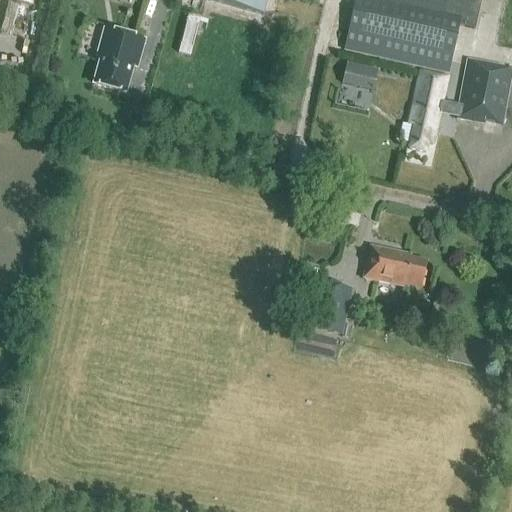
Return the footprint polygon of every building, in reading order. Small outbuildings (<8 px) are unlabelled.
[(204,0),(205,0),(263,17),(267,0),(204,0)] [(353,0),(342,52),(448,76),(459,27),(474,31),(480,3),(465,0),(353,0)] [(125,94),(132,67),(136,68),(143,43),(104,32),(97,58),(101,59),(94,86),(125,94)] [(511,75),(511,70),(468,62),(456,121),(483,126),(484,122),(502,126),(511,75)] [(418,72),(406,127),(411,128),(406,151),(427,156),(429,147),(433,148),(448,78),(418,72)] [(420,288),(426,264),(410,261),(411,256),(370,247),(362,280),(403,289),(404,285),(420,288)] [(342,337),(352,290),(317,282),(306,330),(342,337)]
